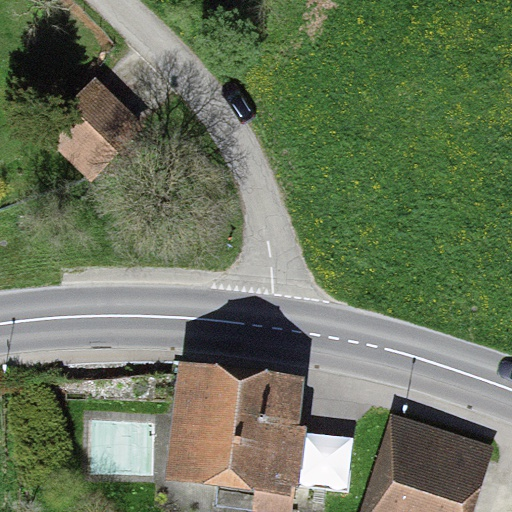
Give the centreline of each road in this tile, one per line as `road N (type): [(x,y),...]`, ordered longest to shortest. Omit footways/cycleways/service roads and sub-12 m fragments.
road 1 (secondary): [(511,390),(350,340),(206,318),(76,315),(0,323)]
road 2 (track): [(114,0),(208,97),(235,143),(269,242),(270,327)]
